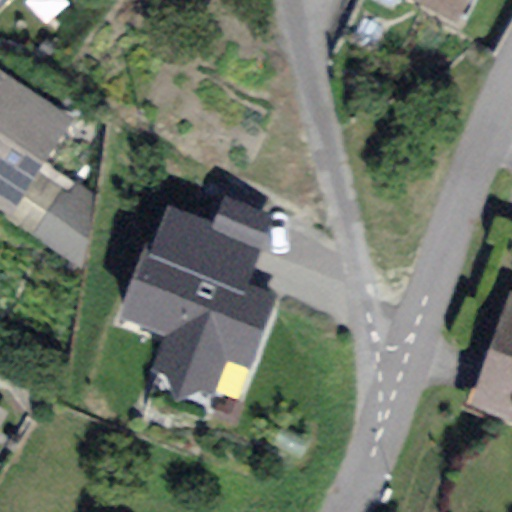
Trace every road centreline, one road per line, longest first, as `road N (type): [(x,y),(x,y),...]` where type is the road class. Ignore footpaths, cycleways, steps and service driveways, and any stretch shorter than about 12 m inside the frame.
road 1 (residential): [(399,368),(381,352),(290,0)]
road 2 (residential): [(511,72),(399,368)]
road 3 (residential): [(399,368),(344,511)]
